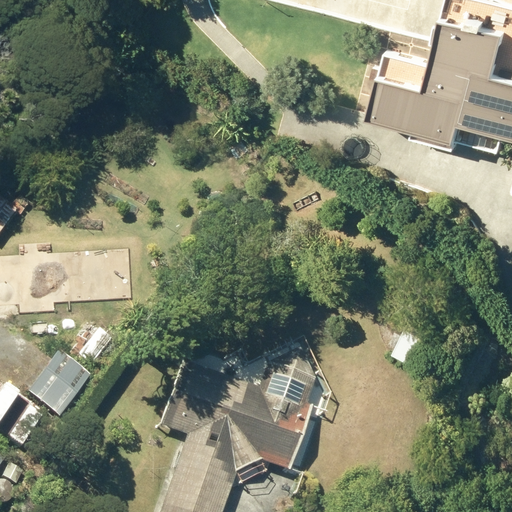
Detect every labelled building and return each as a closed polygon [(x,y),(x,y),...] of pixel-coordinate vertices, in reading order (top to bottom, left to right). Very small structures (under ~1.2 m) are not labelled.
[(511,0),(458,0),(443,61),(395,48),(379,113),(422,124),(420,133),(464,146),(467,136),(509,148),(511,136),(511,0)] [(0,236),(18,211),(0,197),(0,236)] [(91,233),(116,236),(118,220),(93,216),(91,233)] [(76,233),(71,274),(89,276),(94,236),(76,233)] [(100,237),(96,277),(113,279),(118,238),(100,237)] [(64,334),(107,338),(109,322),(66,317),(64,334)] [(430,334),(410,324),(395,352),(415,362),(430,334)] [(0,456),(60,369),(20,341),(0,369),(0,456)] [(161,511),(222,511),(235,475),(262,463),(289,472),(312,408),(305,405),(314,381),(298,350),(269,364),(259,390),(183,363),(160,428),(188,437),(161,511)]
